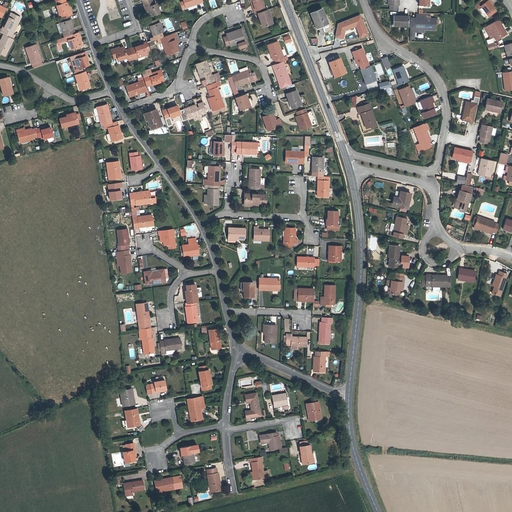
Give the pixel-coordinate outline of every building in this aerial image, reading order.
[(68,6),(65,0),(55,0),(60,14),(62,13),(64,17),(70,15),(72,14),(69,6),(68,6)] [(202,0),(182,0),(183,1),(179,3),(181,9),(203,1),(202,0)] [(249,0),(250,0),(251,0),(255,9),(253,10),(255,14),(257,13),(265,10),(261,0),(249,0)] [(490,0),(480,0),(480,1),(482,4),(480,6),(486,13),(489,17),(496,11),(494,8),(494,7),(491,4),(492,2),(490,0)] [(153,5),(152,1),(143,4),(146,12),(147,12),(149,17),(159,13),(156,4),(153,5)] [(317,28),(328,23),(321,8),(310,13),(317,28)] [(267,9),(265,10),(257,13),(259,19),(260,18),(263,26),(272,23),(267,9)] [(11,12),(7,19),(1,33),(3,34),(13,38),(15,35),(12,34),(20,17),(11,12)] [(416,18),(410,18),(410,24),(410,37),(413,38),(414,32),(424,32),(424,29),(435,30),(436,24),(438,24),(438,20),(436,19),(423,18),(423,14),(420,14),(420,18),(417,18),(416,18)] [(60,22),(63,32),(73,28),(71,24),(73,23),(70,15),(64,17),(61,18),(63,21),(60,22)] [(361,15),(338,24),(335,37),(344,39),(346,31),(356,27),(360,38),(368,34),(361,15)] [(393,25),(401,25),(401,24),(408,25),(408,16),(399,15),(393,15),(393,25)] [(151,31),(153,35),(163,32),(159,22),(157,23),(155,19),(147,22),(150,31),(151,31)] [(490,30),(494,36),(496,40),(506,33),(498,19),(484,27),(487,32),(490,30)] [(325,36),(322,27),(316,30),(319,38),(325,36)] [(74,33),(73,28),(63,32),(64,37),(74,33)] [(226,45),(230,44),(230,46),(238,43),(240,47),(246,45),(241,30),(226,35),(227,36),(224,37),(226,45)] [(64,37),(65,40),(68,40),(71,49),(81,45),(80,41),(81,40),(78,32),(74,33),(64,37)] [(172,34),(169,35),(171,40),(174,39),(176,43),(178,42),(175,33),(172,34)] [(13,39),(13,38),(3,34),(0,40),(0,53),(5,56),(13,39)] [(178,51),(176,43),(174,39),(171,40),(169,35),(160,37),(166,55),(178,51)] [(59,43),(65,40),(64,37),(54,40),(58,50),(61,49),(59,43)] [(139,45),(135,47),(138,57),(147,54),(146,51),(150,50),(147,42),(147,41),(139,44),(139,45)] [(275,59),(277,63),(282,61),(287,60),(285,56),(283,57),(277,41),(267,44),(273,60),(275,59)] [(41,61),(36,44),(25,48),(31,64),(33,67),(42,64),(41,61)] [(118,60),(127,57),(125,50),(124,47),(119,48),(119,47),(110,50),(113,58),(117,57),(118,60)] [(138,57),(135,47),(130,48),(133,59),(138,57)] [(130,48),(125,50),(127,57),(128,60),(133,59),(130,48)] [(359,64),(361,69),(369,66),(362,48),(352,52),(357,65),(359,64)] [(85,52),(76,54),(77,58),(74,59),(78,68),(88,65),(86,60),(87,60),(85,52)] [(387,56),(381,59),(384,68),(391,65),(387,56)] [(334,76),(345,72),(340,57),(328,62),(334,76)] [(200,77),(205,76),(210,74),(206,60),(202,61),(196,64),(200,77)] [(272,65),(280,85),(290,82),(282,61),(277,63),(272,65)] [(361,69),(360,69),(366,84),(376,80),(370,65),(369,66),(361,69)] [(393,70),(399,84),(408,81),(403,66),(393,70)] [(141,71),(143,76),(146,86),(164,80),(161,70),(151,73),(149,68),(141,71)] [(249,69),(231,76),(235,85),(235,86),(253,80),(249,69)] [(511,88),(511,70),(502,72),(505,90),(511,88)] [(85,71),(81,73),(74,75),(80,90),(90,86),(85,71)] [(219,80),(220,80),(217,73),(211,75),(205,77),(206,80),(208,84),(219,80)] [(0,84),(3,96),(13,93),(8,77),(0,79),(0,84)] [(143,80),(126,86),(129,96),(146,91),(147,94),(149,93),(147,87),(146,88),(143,80)] [(207,85),(210,93),(211,97),(208,98),(212,111),(224,107),(217,87),(220,85),(219,80),(208,84),(207,85)] [(389,81),(378,83),(379,89),(384,89),(385,96),(391,95),(389,81)] [(414,99),(413,98),(410,88),(409,86),(399,90),(404,105),(405,106),(416,102),(414,99)] [(291,108),(301,104),(296,90),(286,94),(291,108)] [(250,106),(247,98),(245,94),(239,96),(235,97),(240,110),(250,106)] [(421,113),(423,117),(435,112),(433,108),(434,107),(430,96),(420,100),(424,111),(421,113)] [(499,111),(501,102),(487,98),(485,108),(499,111)] [(466,101),(462,120),(468,121),(472,122),(473,121),(476,103),(466,101)] [(187,119),(194,116),(198,115),(206,112),(203,102),(198,104),(199,107),(196,107),(195,105),(184,109),(187,119)] [(368,103),(357,107),(359,114),(361,113),(366,127),(371,126),(371,127),(376,125),(368,103)] [(101,125),(103,124),(111,122),(106,104),(96,107),(101,125)] [(165,118),(174,115),(180,113),(177,105),(162,110),(165,118)] [(298,115),(297,116),(302,129),(311,125),(305,108),(296,111),(298,115)] [(156,109),(145,113),(147,119),(151,128),(161,125),(156,109)] [(272,113),(263,116),(268,130),(282,125),(280,118),(275,120),(272,113)] [(78,123),(75,114),(66,116),(59,118),(61,127),(78,123)] [(108,128),(109,133),(111,140),(122,137),(118,125),(117,125),(115,121),(111,122),(103,124),(104,129),(108,128)] [(430,141),(426,130),(424,124),(413,128),(420,143),(415,145),(417,151),(430,146),(428,141),(430,141)] [(481,136),(480,141),(489,143),(491,134),(495,135),(496,128),(492,127),(492,126),(482,124),(479,136),(481,136)] [(50,127),(47,128),(45,128),(45,126),(35,129),(37,137),(42,136),(44,142),(54,140),(50,127)] [(31,128),(24,130),(22,131),(22,129),(16,130),(19,142),(33,139),(33,138),(37,137),(35,129),(31,130),(31,128)] [(224,155),(224,151),(222,151),(222,147),(223,142),(220,142),(220,140),(213,140),(213,147),(213,154),(224,155)] [(256,143),(232,142),(231,148),(231,152),(256,154),(256,143)] [(452,157),(459,159),(466,160),(469,161),(472,151),(454,147),(452,157)] [(304,155),(304,152),(286,151),(285,162),(303,163),(304,155)] [(131,169),(135,169),(137,169),(141,168),(140,156),(138,156),(137,152),(129,153),(131,169)] [(500,152),(498,161),(498,163),(505,164),(508,154),(500,152)] [(478,173),(478,174),(484,175),(484,178),(489,179),(493,160),(478,156),(474,172),(478,173)] [(318,176),(322,176),(323,157),(312,157),(311,176),(318,176)] [(109,179),(121,177),(118,161),(106,163),(109,179)] [(217,185),(219,185),(219,181),(220,166),(208,166),(207,179),(203,179),(203,184),(205,184),(208,185),(217,185)] [(249,188),(263,189),(263,187),(263,184),(259,184),(259,178),(260,169),(249,169),(249,177),(251,177),(250,184),(249,184),(249,188)] [(325,176),(322,176),(318,176),(317,180),(317,196),(328,196),(328,180),(325,180),(325,176)] [(121,197),(120,193),(119,193),(118,186),(122,186),(121,182),(108,184),(110,199),(121,197)] [(462,184),(460,190),(470,193),(472,186),(470,186),(464,185),(462,184)] [(217,185),(208,185),(208,189),(207,195),(207,203),(207,204),(216,205),(217,197),(218,197),(218,189),(217,189),(217,185)] [(459,199),(456,207),(466,210),(470,193),(460,190),(459,190),(457,198),(459,199)] [(399,199),(397,206),(407,208),(411,193),(400,191),(399,197),(399,199)] [(155,197),(154,197),(150,198),(150,196),(149,192),(134,194),(134,193),(129,194),(130,204),(135,203),(136,205),(155,202),(155,197)] [(247,205),(254,205),(254,204),(257,204),(265,204),(266,199),(262,199),(262,194),(244,193),(244,203),(247,203),(247,205)] [(328,210),(327,219),(327,225),(336,225),(336,218),(337,211),(328,210)] [(138,227),(153,225),(151,215),(132,217),(134,229),(138,228),(138,227)] [(394,231),(393,235),(402,237),(403,233),(404,233),(406,224),(407,219),(397,216),(395,223),(395,224),(393,231),(394,231)] [(478,216),(475,225),(483,228),(483,230),(492,233),(492,231),(496,232),(498,224),(495,223),(495,222),(478,216)] [(511,220),(506,218),(502,228),(511,231),(511,230),(511,220)] [(254,240),(268,240),(269,229),(265,229),(265,230),(258,229),(258,226),(249,226),(249,232),(254,232),(254,240)] [(295,232),(295,228),(284,227),(283,242),(297,243),(297,239),(294,239),(294,232),(295,232)] [(159,235),(160,241),(163,241),(164,245),(168,244),(168,248),(175,247),(173,228),(158,231),(159,235)] [(227,238),(234,238),(243,238),(244,228),(228,228),(227,238)] [(127,229),(117,230),(118,245),(117,245),(117,250),(128,248),(128,244),(129,244),(127,229)] [(196,243),(195,243),(195,240),(194,240),(194,238),(188,239),(188,244),(182,245),(183,256),(198,254),(196,243)] [(328,260),(329,260),(333,260),(340,260),(340,246),(328,245),(328,260)] [(398,266),(399,262),(403,262),(402,266),(407,266),(409,255),(402,254),(402,256),(397,256),(397,253),(399,254),(399,246),(390,245),(388,256),(390,256),(389,265),(398,266)] [(118,251),(120,264),(121,273),(132,271),(130,255),(128,255),(128,250),(118,251)] [(314,257),(297,256),(297,266),(313,266),(314,265),(318,265),(319,259),(314,258),(314,257)] [(473,281),(475,270),(460,268),(458,279),(473,281)] [(163,272),(163,271),(157,272),(151,272),(148,273),(147,271),(143,271),(145,284),(165,281),(165,280),(167,280),(167,278),(166,271),(163,272)] [(496,274),(493,283),(495,283),(494,286),(492,293),(499,295),(507,273),(499,271),(498,275),(496,274)] [(426,285),(447,286),(450,286),(451,277),(447,277),(447,275),(426,275),(426,285)] [(391,285),(390,293),(399,294),(400,289),(401,289),(401,287),(402,281),(403,282),(404,277),(403,277),(396,276),(395,276),(394,281),(387,280),(387,284),(389,284),(391,285)] [(270,288),(279,288),(279,279),(259,278),(259,289),(270,290),(270,288)] [(253,282),(244,282),(243,290),(243,296),(253,296),(253,282)] [(185,291),(186,303),(195,301),(197,301),(195,284),(186,285),(186,290),(185,291)] [(331,300),(334,300),(334,285),(324,285),(324,295),(325,295),(325,296),(324,296),(320,296),(320,304),(325,304),(325,306),(330,307),(330,303),(331,300)] [(298,288),(298,300),(313,301),(313,289),(298,288)] [(185,307),(186,314),(188,323),(197,322),(195,301),(186,303),(186,307),(185,307)] [(139,329),(149,328),(150,327),(150,322),(149,317),(148,317),(147,310),(148,310),(147,302),(136,304),(138,323),(139,329)] [(319,321),(319,332),(320,332),(320,343),(328,343),(330,322),(332,322),(332,317),(322,317),(321,321),(319,321)] [(267,334),(266,342),(275,342),(276,325),(263,324),(263,334),(267,334)] [(151,337),(149,328),(139,329),(140,339),(142,339),(144,353),(154,352),(152,337),(151,337)] [(211,349),(220,348),(218,329),(209,330),(211,349)] [(286,334),(286,336),(286,341),(286,343),(291,344),(291,345),(291,346),(297,346),(306,346),(307,337),(291,337),(292,334),(286,334)] [(159,341),(159,343),(160,349),(161,353),(165,353),(165,350),(181,348),(180,337),(171,339),(171,340),(159,341)] [(314,356),(314,363),(315,363),(315,371),(324,372),(325,356),(325,352),(316,351),(315,356),(314,356)] [(209,378),(208,369),(206,369),(206,365),(198,366),(199,371),(198,371),(201,386),(210,384),(209,378)] [(154,383),(150,384),(151,392),(155,392),(155,391),(165,389),(164,380),(153,382),(154,383)] [(122,405),(134,403),(131,389),(119,391),(122,405)] [(251,404),(250,404),(251,409),(245,410),(246,417),(252,416),(260,415),(256,392),(245,394),(246,402),(249,402),(250,402),(251,404)] [(274,406),(281,405),(287,404),(285,393),(284,393),(282,394),(273,395),(272,396),(274,406)] [(191,412),(192,420),(202,418),(200,408),(199,402),(203,402),(202,396),(187,399),(189,412),(191,412)] [(309,420),(320,417),(317,401),(306,403),(309,420)] [(140,425),(137,408),(124,410),(128,427),(140,425)] [(277,437),(277,435),(276,432),(259,435),(261,443),(268,442),(269,449),(281,447),(279,437),(277,437)] [(126,444),(126,445),(127,451),(123,452),(124,462),(134,460),(133,455),(135,455),(133,443),(126,444)] [(180,447),(181,453),(182,453),(183,457),(184,463),(194,461),(192,452),(197,450),(196,444),(180,447)] [(302,464),(312,462),(311,453),(309,444),(299,446),(302,464)] [(251,462),(252,472),(253,472),(254,479),(264,477),(268,477),(267,470),(262,471),(261,460),(262,460),(261,456),(252,458),(252,461),(251,462)] [(216,468),(206,469),(207,474),(210,491),(220,489),(217,472),(216,468)] [(165,479),(158,480),(154,480),(156,491),(174,488),(172,477),(165,478),(165,479)] [(132,494),(132,492),(132,491),(133,490),(144,488),(142,480),(123,483),(125,495),(132,494)]
